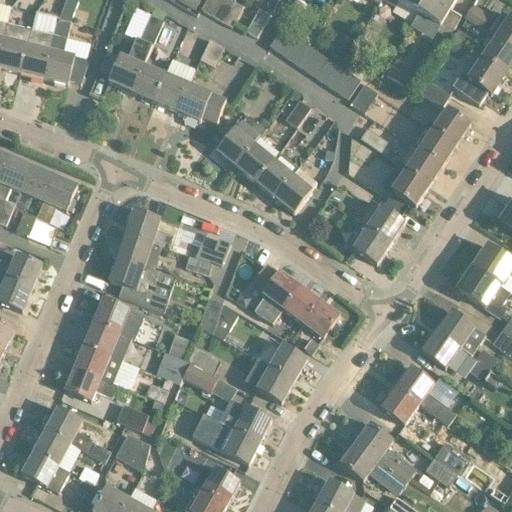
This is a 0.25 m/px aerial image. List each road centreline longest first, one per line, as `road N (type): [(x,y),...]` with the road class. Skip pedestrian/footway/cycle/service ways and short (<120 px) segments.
road 1 (residential): [(115,170),(253,231),(386,317)]
road 2 (residential): [(115,170),(0,436)]
road 3 (residential): [(259,511),(309,419),(386,317)]
road 4 (residential): [(386,317),(511,145)]
road 5 (residential): [(0,121),(115,170)]
